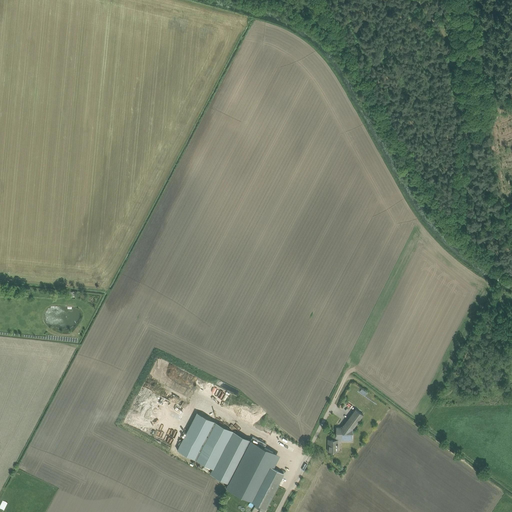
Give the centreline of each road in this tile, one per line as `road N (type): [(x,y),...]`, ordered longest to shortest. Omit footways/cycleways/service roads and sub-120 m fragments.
road 1 (track): [(438,0),(463,116),(457,211),(447,227)]
road 2 (unclassified): [(270,511),(346,367)]
